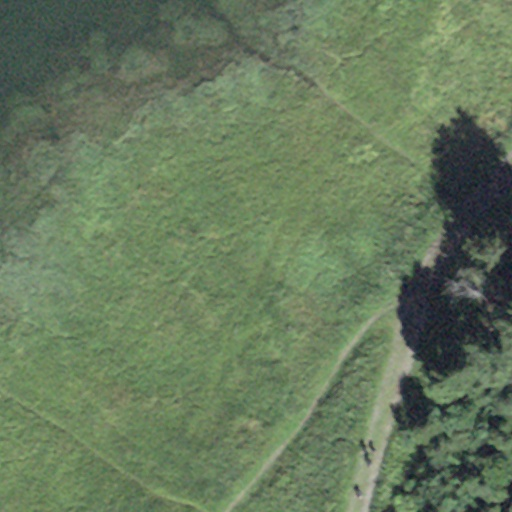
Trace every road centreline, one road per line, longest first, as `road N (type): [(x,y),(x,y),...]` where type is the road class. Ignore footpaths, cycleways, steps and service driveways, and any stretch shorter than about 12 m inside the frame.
road 1 (track): [(365,511),(432,273)]
road 2 (track): [(432,273),(511,180)]
